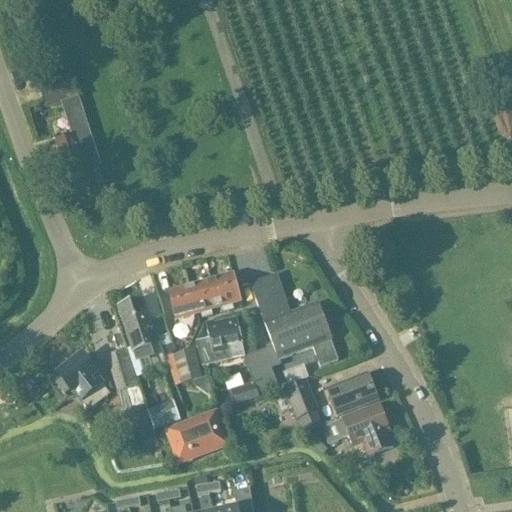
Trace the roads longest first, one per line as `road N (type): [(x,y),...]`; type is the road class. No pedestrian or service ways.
road 1 (residential): [(461,511),(433,431),(315,228)]
road 2 (tertiary): [(79,289),(126,267),(315,228)]
road 3 (unclassified): [(79,289),(0,76)]
road 4 (tertiary): [(315,228),(511,200)]
